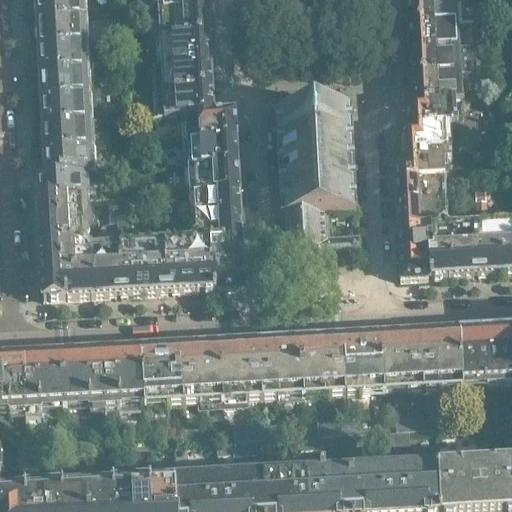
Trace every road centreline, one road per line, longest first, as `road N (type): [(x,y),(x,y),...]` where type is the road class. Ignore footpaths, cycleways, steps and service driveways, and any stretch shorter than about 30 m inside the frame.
road 1 (residential): [(11,340),(269,325)]
road 2 (residential): [(243,83),(258,123),(269,325)]
road 3 (residential): [(379,320),(371,122),(378,79)]
road 4 (residential): [(11,340),(0,162)]
road 5 (residential): [(243,83),(378,79)]
road 6 (residential): [(379,320),(511,313)]
